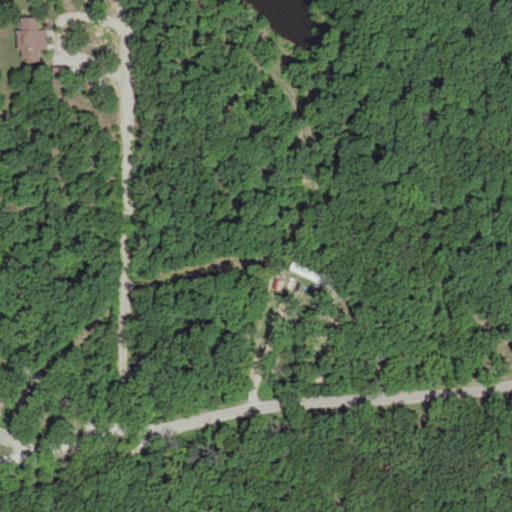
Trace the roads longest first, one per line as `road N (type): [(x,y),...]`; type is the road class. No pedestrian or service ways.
road 1 (residential): [(128,0),(131,188),(121,429)]
road 2 (residential): [(121,429),(280,407),(511,403)]
road 3 (residential): [(0,499),(136,451),(194,419)]
